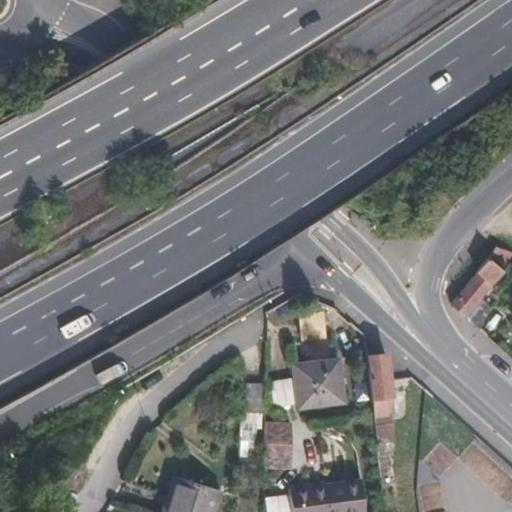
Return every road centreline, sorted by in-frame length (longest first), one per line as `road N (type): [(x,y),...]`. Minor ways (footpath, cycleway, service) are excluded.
road 1 (trunk): [(0,364),(350,152),(511,35)]
road 2 (trunk): [(0,424),(327,239)]
road 3 (trunk): [(317,0),(0,174)]
road 4 (primary): [(327,239),(103,52),(79,41)]
road 5 (residential): [(82,511),(128,429),(246,324)]
road 6 (trunk): [(445,357),(427,281),(449,242),(511,182)]
road 7 (primary): [(445,357),(327,239)]
